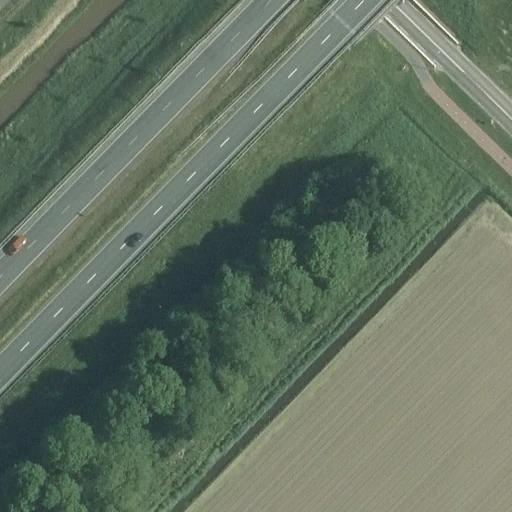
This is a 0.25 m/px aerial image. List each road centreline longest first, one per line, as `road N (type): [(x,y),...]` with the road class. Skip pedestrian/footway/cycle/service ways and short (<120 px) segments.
road 1 (trunk): [(0,372),(368,0)]
road 2 (trunk): [(271,0),(0,278)]
road 3 (tertiary): [(511,116),(392,0)]
